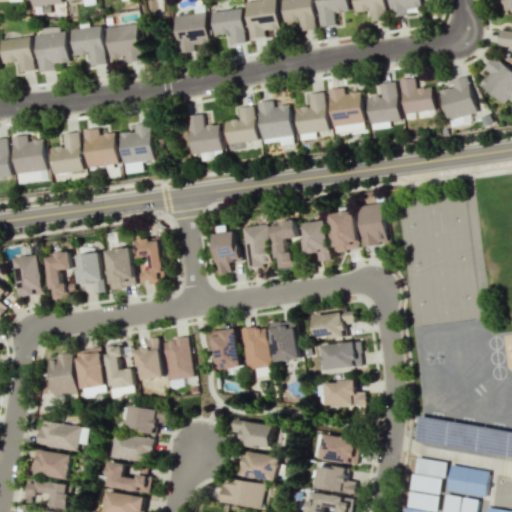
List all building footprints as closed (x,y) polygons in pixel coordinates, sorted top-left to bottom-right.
[(264,37),(264,30),(279,28),(275,0),(250,0),(245,1),(249,38),(264,37)] [(281,0),(284,22),(299,20),(300,31),(315,29),(312,0),(281,0)] [(316,0),(320,27),(335,24),(334,12),(349,10),(347,0),(316,0)] [(353,0),(354,12),(370,10),(371,21),(386,19),(384,0),(353,0)] [(407,15),(406,8),(421,7),(420,0),(388,0),(391,17),(407,15)] [(511,9),(511,0),(502,0),(503,10),(511,9)] [(229,33),(230,43),(245,42),(241,7),(210,11),(213,35),(229,33)] [(173,16),(179,53),(195,51),(194,44),(209,41),(204,11),(173,16)] [(143,60),(137,23),(106,27),(111,58),(126,56),(127,62),(143,60)] [(74,55),(90,54),(91,65),(106,64),(102,26),(71,29),(74,55)] [(65,27),(35,32),(40,72),(55,70),(54,63),(70,61),(65,27)] [(498,45),(511,46),(511,30),(501,29),(498,45)] [(1,39),(3,63),(18,61),(20,72),(35,70),(31,36),(1,39)] [(480,84),(505,104),(509,99),(511,101),(511,70),(494,56),(485,68),(490,72),(480,84)] [(447,118),(477,109),(467,73),(452,78),(454,85),(450,86),(450,85),(439,88),(447,118)] [(399,77),(405,111),(434,107),(431,84),(425,85),(417,86),(416,86),(415,75),(399,77)] [(400,120),(395,81),(380,83),(381,95),(367,97),(371,129),(389,127),(389,121),(400,120)] [(361,91),(345,94),(344,87),(329,89),(335,133),(365,129),(361,91)] [(300,140),(316,137),(315,132),(330,130),(324,91),(309,94),(310,106),(296,108),(300,140)] [(294,144),(291,105),(274,106),(273,100),(259,101),(262,142),(280,141),(281,145),(294,144)] [(258,139),(253,105),(238,107),(240,118),(225,120),(229,144),(258,139)] [(220,123),(204,125),(203,114),(188,115),(193,154),(203,152),(203,153),(223,150),(220,123)] [(123,162),(155,161),(153,123),(136,124),(136,131),(122,132),(123,162)] [(117,133),(100,134),(100,129),(86,129),(88,166),(119,165),(117,133)] [(81,132),(64,133),(65,146),(52,147),(54,173),(84,170),(81,132)] [(14,136),(19,183),(49,180),(45,139),(29,140),(28,135),(14,136)] [(0,177),(13,176),(8,137),(0,138),(0,177)] [(358,206),(365,246),(389,243),(383,202),(358,206)] [(332,212),(334,251),(358,249),(356,210),(332,212)] [(299,237),(297,220),(273,223),(278,268),(296,266),(294,251),(289,252),(287,238),(299,237)] [(306,253),(319,252),(320,261),(330,260),(328,221),(304,222),(306,253)] [(249,267),(273,263),(268,223),(243,227),(249,267)] [(220,274),(232,273),(231,262),(242,261),(238,231),(215,233),(220,274)] [(136,240),(138,258),(151,256),(152,268),(148,269),(149,280),(165,278),(161,237),(136,240)] [(136,285),(133,247),(108,249),(111,288),(136,285)] [(94,281),(95,290),(99,290),(99,291),(108,290),(106,278),(102,250),(80,253),(82,267),(80,267),(82,283),(94,281)] [(48,255),(51,289),(56,288),(57,293),(76,291),(72,252),(48,255)] [(44,294),(42,255),(17,256),(19,295),(44,294)] [(0,315),(8,306),(1,300),(8,293),(0,285),(0,315)] [(315,315),(318,339),(347,335),(345,324),(356,323),(355,310),(315,315)] [(275,361),(300,359),(296,320),(271,323),(275,361)] [(243,366),(237,327),(212,331),(218,370),(243,366)] [(269,366),(265,327),(243,330),(247,368),(269,366)] [(137,349),(142,380),(165,376),(159,337),(147,339),(148,347),(137,349)] [(168,378),(193,377),(191,338),(166,339),(168,378)] [(323,343),(324,368),(362,367),(361,342),(323,343)] [(106,386),(102,347),(78,349),(81,388),(106,386)] [(134,368),(122,369),(120,355),(131,354),(131,348),(125,348),(125,347),(107,349),(111,388),(136,385),(134,368)] [(53,396),(77,393),(73,353),(49,356),(53,396)] [(366,404),(366,391),(356,391),(356,380),(326,381),(326,405),(366,404)] [(128,429),(157,432),(159,408),(130,406),(128,429)] [(273,423),(233,418),(232,431),(242,432),(240,444),(270,448),(273,423)] [(37,443),(77,451),(81,427),(44,419),(42,429),(39,428),(37,443)] [(154,438),(114,432),(110,456),(150,462),(154,438)] [(355,464),(359,439),(323,432),(319,458),(355,464)] [(70,478),(72,453),(42,450),(41,458),(36,458),(35,475),(70,478)] [(278,454),(245,451),(243,476),(275,479),(278,454)] [(417,456),(415,472),(446,477),(448,461),(417,456)] [(149,493),(152,478),(147,477),(148,468),(139,467),(138,478),(125,476),(127,463),(110,461),(106,486),(149,493)] [(452,463),(490,470),(486,495),(447,489),(452,463)] [(346,480),(348,469),(319,464),(315,487),(354,494),(356,482),(346,480)] [(412,472),(410,488),(441,493),(443,477),(412,472)] [(261,508),(265,483),(229,478),(228,486),(222,485),(220,502),(261,508)] [(71,483),(26,480),(25,503),(70,506),(71,483)] [(104,511),(138,511),(141,511),(143,511),(146,497),(108,490),(104,511)] [(409,490),(407,506),(437,510),(440,495),(409,490)] [(351,511),(353,497),(312,491),(311,500),(307,499),(305,511),(323,511),(324,506),(338,508),(336,511),(351,511)] [(446,493),(442,511),(459,511),(462,495),(446,493)] [(464,496),(461,511),(476,511),(479,498),(464,496)]
